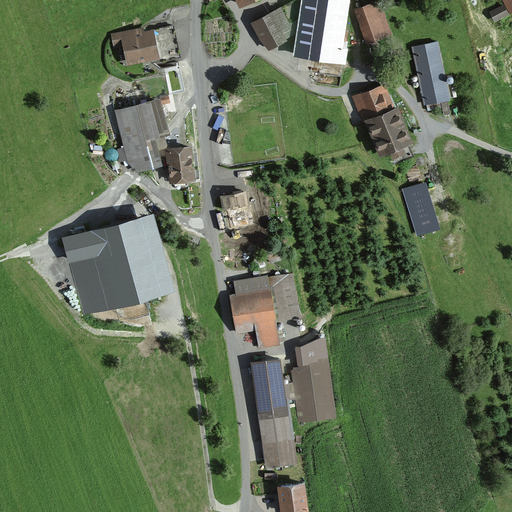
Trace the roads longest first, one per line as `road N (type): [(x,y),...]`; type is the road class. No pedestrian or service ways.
road 1 (residential): [(244,511),(206,175),(198,0)]
road 2 (track): [(200,78),(255,48),(325,93),(369,74),(387,79),(423,118),(511,156)]
